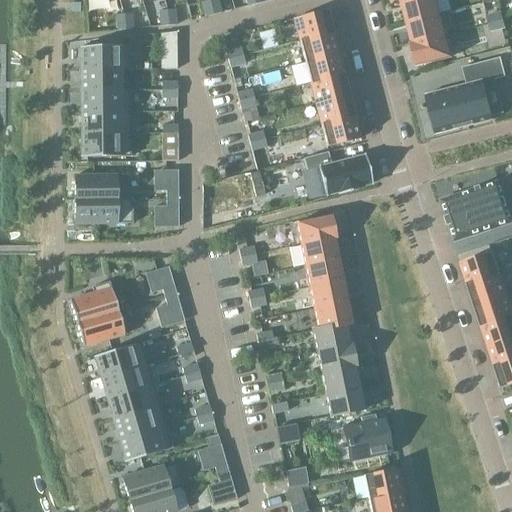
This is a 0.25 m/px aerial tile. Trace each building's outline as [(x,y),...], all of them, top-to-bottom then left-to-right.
[(413,0),(401,3),(406,24),(440,15),(435,0),(413,0)] [(218,3),(210,5),(213,16),(221,14),(218,3)] [(213,16),(210,5),(203,7),(205,18),(213,16)] [(500,10),(492,12),(495,23),(503,21),(500,10)] [(289,21),(295,43),(333,33),(327,11),(289,21)] [(167,15),(168,27),(176,26),(175,14),(167,15)] [(168,27),(167,15),(159,15),(160,27),(168,27)] [(440,15),(407,24),(412,45),(445,36),(440,15)] [(124,19),(126,31),(133,30),(132,18),(124,19)] [(116,20),(118,32),(125,31),(124,19),(116,20)] [(503,22),(495,24),(498,35),(506,33),(503,22)] [(295,44),(300,64),(339,54),(333,34),(295,44)] [(445,36),(412,45),(418,67),(451,58),(445,36)] [(129,70),(129,48),(80,48),(80,71),(120,71),(129,70)] [(226,53),(228,61),(240,58),(238,50),(226,53)] [(300,65),(306,85),(344,75),(339,55),(300,65)] [(228,61),(230,69),(242,66),(240,58),(228,61)] [(425,98),(434,137),(493,122),(484,85),(506,79),(502,59),(469,68),(474,86),(425,98)] [(164,62),(164,70),(176,70),(176,62),(164,62)] [(80,71),(81,93),(119,92),(120,71),(80,71)] [(306,86),(311,106),(349,96),(344,76),(306,86)] [(165,84),(165,92),(177,92),(177,84),(165,84)] [(130,114),(129,92),(119,92),(81,93),(81,114),(130,114)] [(177,92),(165,92),(165,100),(177,100),(177,92)] [(237,95),(239,103),(250,100),(248,92),(237,95)] [(311,107),(317,127),(355,117),(349,96),(311,107)] [(250,100),(239,103),(241,110),(252,107),(250,100)] [(130,135),(130,114),(81,114),(81,136),(130,135)] [(317,127),(322,149),(360,139),(355,117),(317,127)] [(165,127),(165,135),(177,135),(177,127),(165,127)] [(248,137),(250,144),(261,141),(259,134),(248,137)] [(130,135),(81,136),(81,159),(130,158),(130,135)] [(177,135),(165,135),(165,143),(177,143),(177,135)] [(261,142),(250,145),(252,152),(263,149),(261,142)] [(325,154),(301,160),(304,173),(319,170),(325,196),(335,194),(335,196),(359,190),(358,188),(372,184),(364,157),(329,166),(325,154)] [(258,173),(250,176),(255,198),(264,196),(258,173)] [(74,177),(74,201),(132,201),(132,200),(117,200),(117,177),(74,177)] [(476,191),(442,202),(447,217),(444,218),(445,219),(447,219),(449,226),(447,227),(447,228),(449,227),(454,242),(511,223),(511,222),(499,184),(481,190),(480,187),(479,187),(480,190),(477,191),(476,189),(475,189),(476,191)] [(132,225),(132,201),(74,201),(74,225),(132,225)] [(296,224),(301,246),(334,239),(329,217),(296,224)] [(334,239),(301,247),(305,268),(339,260),(334,239)] [(254,255),(252,247),(237,250),(238,258),(254,255)] [(497,251),(460,264),(467,286),(500,275),(504,273),(497,251)] [(255,262),(254,255),(238,258),(240,265),(255,262)] [(339,261),(305,269),(309,289),(343,281),(339,261)] [(507,296),(500,275),(467,286),(474,306),(507,296)] [(343,282),(309,289),(314,310),(347,302),(343,282)] [(69,302),(76,325),(122,311),(115,288),(69,302)] [(174,288),(162,292),(164,299),(176,296),(174,288)] [(248,294),(249,302),(264,298),(262,291),(248,294)] [(176,296),(164,299),(166,307),(178,303),(176,296)] [(511,311),(507,296),(474,306),(481,328),(511,317),(511,311)] [(265,305),(264,298),(249,302),(250,308),(265,305)] [(314,310),(318,331),(352,324),(347,303),(314,310)] [(122,312),(76,326),(83,348),(129,334),(122,312)] [(511,317),(481,328),(487,347),(511,339),(511,317)] [(312,332),(317,353),(350,346),(346,325),(312,332)] [(256,336),(258,344),(272,341),(270,333),(256,336)] [(511,339),(487,348),(494,368),(511,361),(511,339)] [(272,341),(258,344),(259,351),(273,348),(272,341)] [(141,344),(94,358),(100,379),(147,365),(141,344)] [(179,348),(181,356),(193,352),(190,345),(179,348)] [(317,354),(321,374),(355,367),(351,346),(317,354)] [(511,361),(494,368),(501,390),(511,386),(511,361)] [(147,365),(100,379),(107,400),(153,386),(147,365)] [(185,369),(187,377),(199,373),(196,366),(185,369)] [(355,368),(321,375),(326,396),(359,388),(355,368)] [(199,373),(187,377),(189,384),(201,381),(199,373)] [(265,378),(267,386),(281,383),(279,375),(265,378)] [(281,383),(267,386),(268,393),(282,390),(281,383)] [(153,386),(107,400),(113,421),(160,407),(153,386)] [(326,396),(331,418),(364,411),(359,389),(326,396)] [(287,412),(285,404),(271,407),(273,415),(287,412)] [(160,407),(113,421),(119,442),(166,428),(160,407)] [(197,410),(199,418),(211,415),(209,407),(197,410)] [(211,415),(199,418),(202,426),(213,422),(211,415)] [(352,464),(392,455),(385,419),(377,421),(375,416),(361,420),(362,425),(344,429),(352,464)] [(296,425),(276,429),(279,446),(299,441),(296,425)] [(166,428),(119,442),(125,464),(172,450),(166,428)] [(217,437),(207,440),(209,449),(220,446),(217,437)] [(226,465),(214,469),(216,477),(228,473),(226,465)] [(122,479),(128,502),(174,489),(168,466),(122,479)] [(304,469),(285,473),(289,492),(308,488),(304,469)] [(359,478),(363,500),(402,492),(397,470),(359,478)] [(228,473),(216,477),(219,484),(230,481),(228,473)] [(174,489),(128,503),(131,511),(180,511),(181,511),(174,489)] [(405,511),(402,493),(363,501),(365,511),(405,511)]
